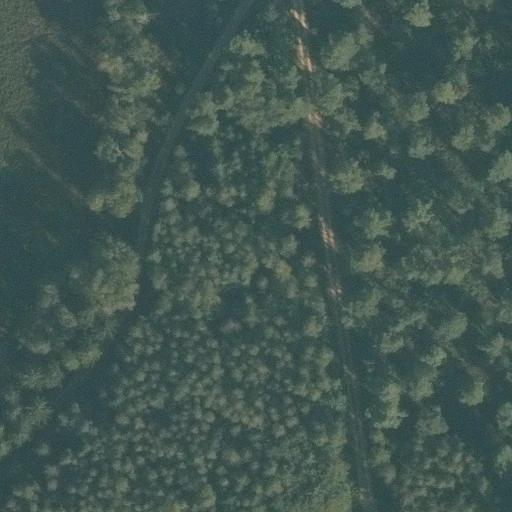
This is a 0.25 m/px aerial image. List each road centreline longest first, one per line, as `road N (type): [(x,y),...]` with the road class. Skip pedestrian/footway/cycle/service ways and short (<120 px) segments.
road 1 (track): [(247,0),(187,90),(154,178),(117,325),(42,418),(0,453)]
road 2 (track): [(299,0),(367,511)]
